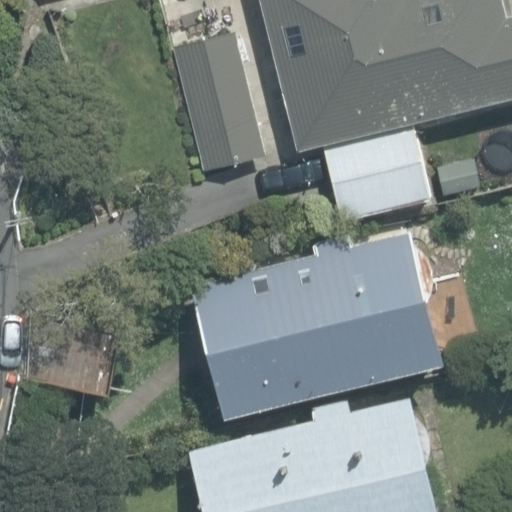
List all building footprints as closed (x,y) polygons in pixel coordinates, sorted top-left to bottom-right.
[(261,0),(298,148),(511,95),(511,10),(509,0),(261,0)] [(175,44),(205,168),(267,153),(236,29),(175,44)] [(325,144),(343,218),(432,196),(414,122),(325,144)] [(192,283),(226,416),(444,361),(428,298),(432,292),(435,284),(436,277),(435,269),(433,261),(430,254),(426,248),(420,243),(414,239),(411,228),(353,243),(351,231),(313,241),(316,252),(192,283)] [(191,447),(207,511),(441,511),(427,457),(431,447),(431,435),(428,426),(423,417),(416,412),(411,392),(350,407),(347,396),(312,404),(315,415),(191,447)]
